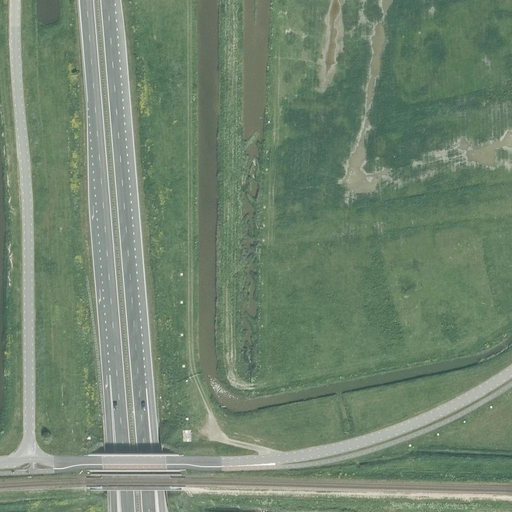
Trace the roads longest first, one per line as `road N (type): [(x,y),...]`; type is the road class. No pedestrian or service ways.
road 1 (tertiary): [(25,451),(54,462),(311,454),(411,425),(511,371)]
road 2 (track): [(265,451),(215,438),(191,364),(188,0)]
road 3 (unclassified): [(15,0),(28,244),(25,451)]
road 4 (trunk): [(86,0),(113,334)]
road 5 (trunk): [(134,331),(107,0)]
road 6 (trunk): [(162,511),(134,331)]
road 7 (trunk): [(149,511),(134,331)]
road 8 (trunk): [(113,334),(105,376),(114,511)]
road 9 (trunk): [(113,334),(128,511)]
